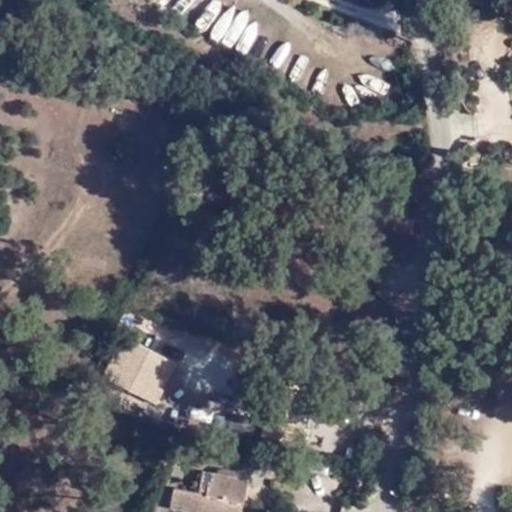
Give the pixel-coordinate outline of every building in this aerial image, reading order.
[(275,30),(232,5),(215,34),(259,58),(275,30)] [(143,398),(167,358),(142,342),(117,382),(143,398)] [(168,399),(166,412),(192,416),(194,403),(168,399)] [(230,473),(228,481),(243,484),(243,476),(230,473)] [(199,474),(195,496),(241,506),(245,484),(243,484),(228,481),(199,474)] [(239,511),(241,506),(195,496),(171,490),(167,506),(196,511),(239,511)]
